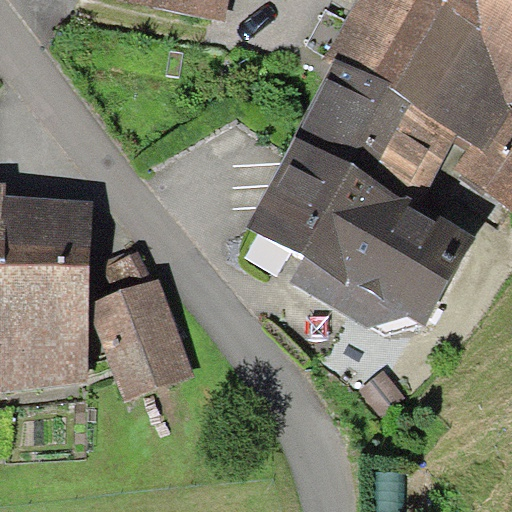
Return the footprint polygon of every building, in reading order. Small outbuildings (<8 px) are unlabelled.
[(227,0),(126,0),(126,1),(224,20),(227,0)] [(511,0),(356,0),(326,54),(336,60),(461,131),(459,135),(485,154),(511,106),(511,0)] [(461,131),(336,60),(298,134),(422,202),(454,144),(459,135),(461,131)] [(511,106),(485,154),(459,135),(454,144),(465,151),(453,168),(511,209),(511,106)] [(422,202),(298,134),(247,225),(306,258),(294,280),(371,329),(375,327),(409,314),(428,325),(478,234),(422,202)] [(0,183),(0,394),(88,384),(90,312),(91,278),(90,200),(6,199),(5,183),(0,183)] [(197,374),(158,281),(150,283),(140,252),(91,278),(90,312),(128,399),(197,374)] [(384,335),(428,325),(409,314),(375,327),(384,335)] [(408,400),(382,370),(358,391),(383,421),(408,400)]
